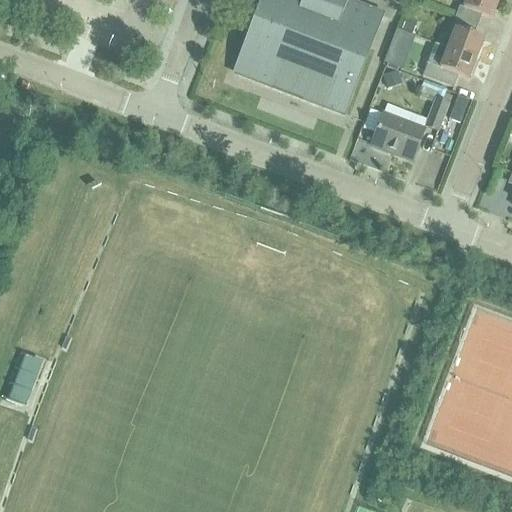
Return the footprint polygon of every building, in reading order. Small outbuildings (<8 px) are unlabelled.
[(342,116),(380,16),(338,0),(264,0),(260,12),(236,75),(342,116)] [(459,7),(455,18),(477,26),(481,16),(491,20),(499,0),(498,0),(466,0),(463,9),(459,7)] [(416,21),(405,17),(400,31),(410,35),(416,21)] [(477,26),(455,18),(450,29),(455,30),(447,50),(475,61),(483,41),(473,37),(477,26)] [(468,80),(475,61),(447,50),(434,45),(422,77),(453,89),(458,77),(468,80)] [(389,48),(383,64),(387,66),(401,71),(407,54),(389,48)] [(395,73),(382,77),(386,89),(399,84),(395,73)] [(424,83),(418,99),(433,104),(435,100),(442,103),(446,91),(424,83)] [(457,98),(448,121),(459,125),(468,102),(457,98)] [(426,123),(424,128),(438,133),(448,105),(442,103),(435,100),(433,104),(426,123)] [(382,116),(370,147),(411,163),(424,131),(423,131),(424,128),(426,123),(386,107),(382,116)]
